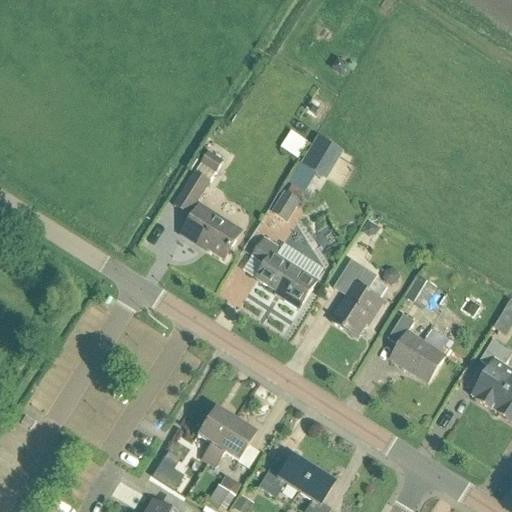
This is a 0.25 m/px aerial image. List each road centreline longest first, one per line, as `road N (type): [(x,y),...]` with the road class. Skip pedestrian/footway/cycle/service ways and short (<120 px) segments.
road 1 (residential): [(134,288),(425,471)]
road 2 (unclassified): [(0,496),(134,288)]
road 3 (unclassified): [(134,288),(0,203)]
